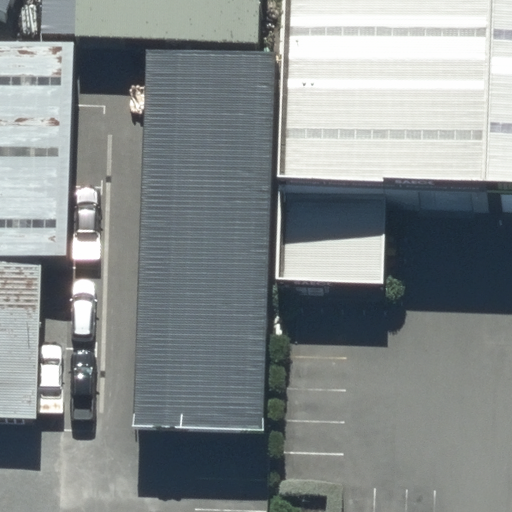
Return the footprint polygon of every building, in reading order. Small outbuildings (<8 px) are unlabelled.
[(259,0),(75,0),(75,52),(259,56),(259,0)] [(511,0),(289,0),(283,294),(383,296),(385,210),(511,213),(511,0)] [(64,56),(0,56),(0,267),(64,268),(64,56)] [(33,289),(0,288),(0,434),(32,435),(33,289)] [(239,455),(240,311),(114,310),(112,435),(177,435),(177,454),(239,455)] [(245,511),(246,473),(172,472),(170,511),(245,511)]
